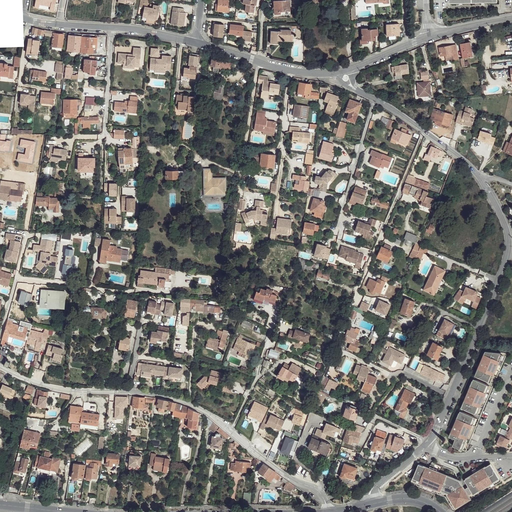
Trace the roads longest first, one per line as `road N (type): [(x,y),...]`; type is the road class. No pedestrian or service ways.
road 1 (residential): [(330,511),(312,486),(189,401),(38,381),(0,365)]
road 2 (residential): [(424,442),(453,395),(503,272),(509,243),(486,182)]
road 3 (residential): [(352,302),(425,130)]
road 4 (residential): [(342,72),(425,35),(511,15)]
road 5 (residential): [(339,227),(375,98)]
